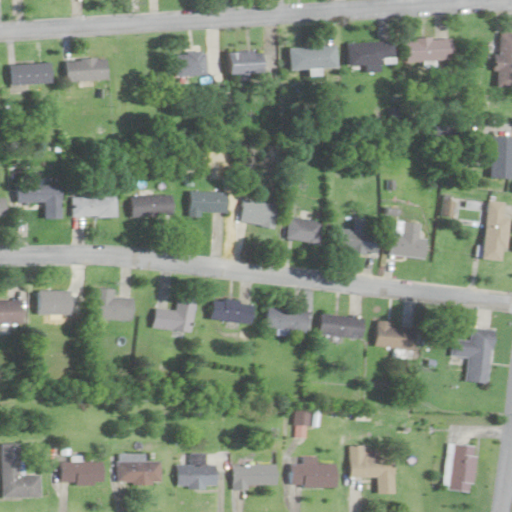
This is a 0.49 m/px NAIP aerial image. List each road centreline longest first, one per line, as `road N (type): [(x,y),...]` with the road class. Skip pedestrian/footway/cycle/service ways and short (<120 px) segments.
road 1 (residential): [(511,301),(83,251),(0,252)]
road 2 (residential): [(0,28),(497,0)]
